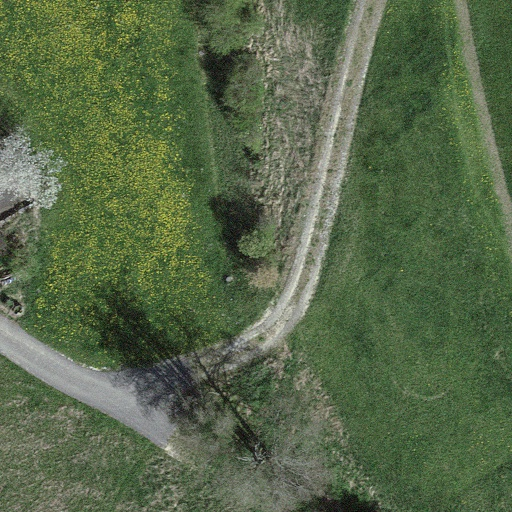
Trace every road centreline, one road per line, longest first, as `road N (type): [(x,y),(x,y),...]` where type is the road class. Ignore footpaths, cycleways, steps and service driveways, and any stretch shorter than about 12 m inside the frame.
road 1 (track): [(387,0),(358,73),(326,275),(267,363),(159,407)]
road 2 (residential): [(159,407),(0,336)]
